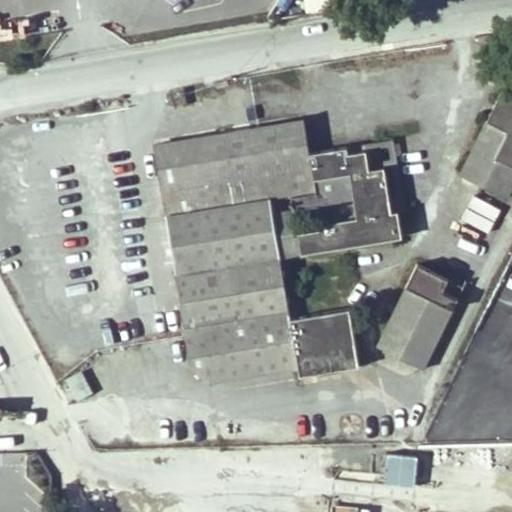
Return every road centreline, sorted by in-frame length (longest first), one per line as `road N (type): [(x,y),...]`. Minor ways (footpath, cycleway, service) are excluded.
road 1 (unknown): [(54,421),(305,392),(372,395),(410,382),(456,330),(511,230)]
road 2 (unclassified): [(506,0),(0,82)]
road 3 (unknown): [(511,89),(490,92),(465,112),(440,200)]
